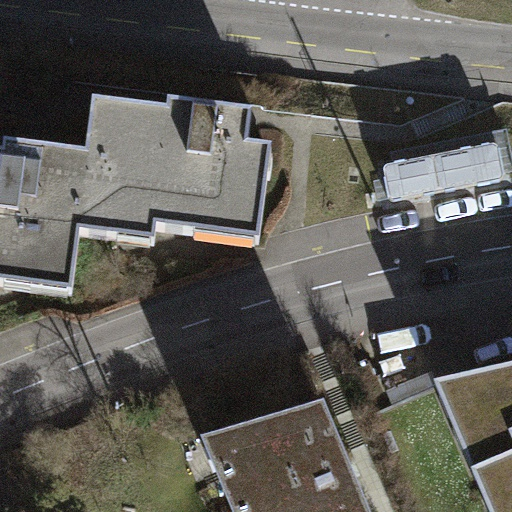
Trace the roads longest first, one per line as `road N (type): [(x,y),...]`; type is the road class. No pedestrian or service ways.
road 1 (primary): [(0,398),(235,306),(511,245)]
road 2 (primary): [(60,0),(511,56)]
road 3 (motorway): [(169,151),(500,0)]
road 4 (motorway): [(290,0),(0,118)]
road 5 (motorway): [(0,305),(87,263),(169,151)]
road 6 (motorway): [(0,220),(169,151)]
